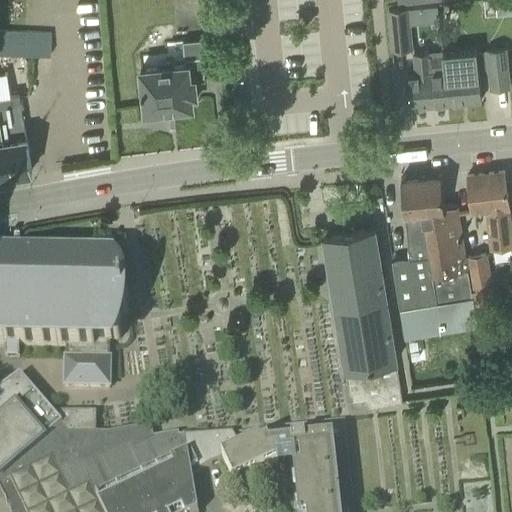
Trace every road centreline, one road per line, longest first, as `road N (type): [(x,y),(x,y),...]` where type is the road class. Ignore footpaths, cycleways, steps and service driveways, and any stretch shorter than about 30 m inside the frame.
road 1 (secondary): [(0,205),(192,173),(511,143)]
road 2 (track): [(511,484),(495,397),(461,385),(405,393),(382,220),(333,231),(309,160)]
